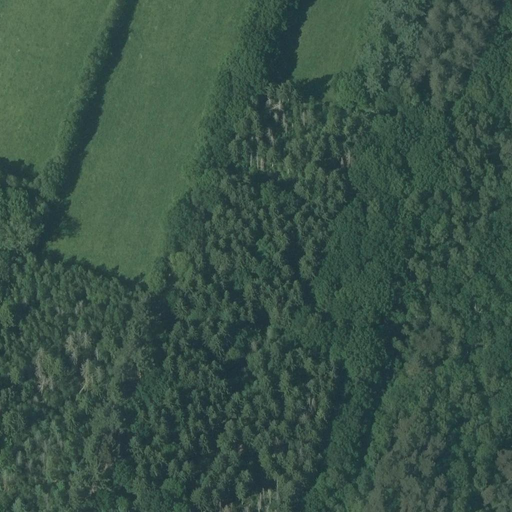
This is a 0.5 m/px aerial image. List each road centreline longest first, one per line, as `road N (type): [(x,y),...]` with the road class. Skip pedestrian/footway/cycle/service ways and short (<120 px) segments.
road 1 (track): [(83,511),(239,79)]
road 2 (track): [(311,511),(451,125)]
road 3 (track): [(451,125),(498,0)]
